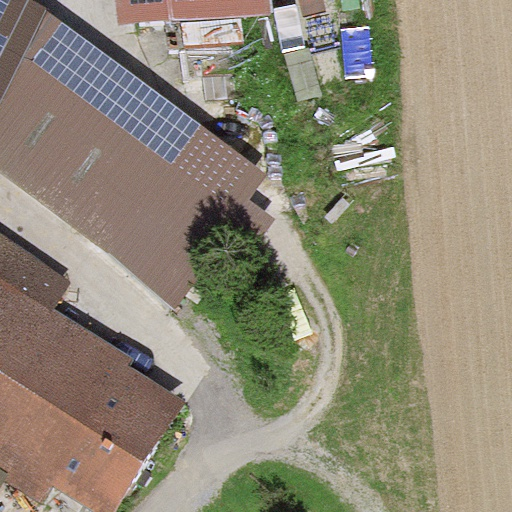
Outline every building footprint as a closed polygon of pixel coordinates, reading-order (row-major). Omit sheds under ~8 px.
[(0,0),(0,177),(176,312),(269,176),(47,10),(25,0),(0,0)] [(267,15),(265,0),(112,0),(116,32),(267,15)] [(53,487),(130,368),(136,358),(64,312),(83,283),(0,229),(0,469),(9,475),(6,480),(43,504),(53,487)] [(118,511),(187,404),(130,368),(53,487),(92,511),(118,511)] [(9,475),(0,469),(0,488),(6,480),(9,475)]
